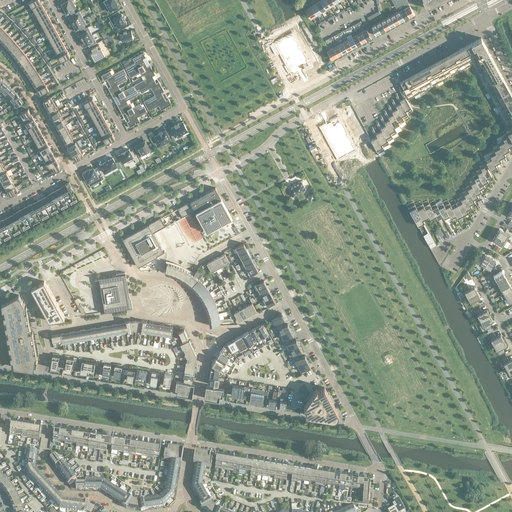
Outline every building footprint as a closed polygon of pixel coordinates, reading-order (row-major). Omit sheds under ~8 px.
[(65,10),(66,13),(67,13),(70,12),(71,14),(75,12),(71,5),(73,4),(71,0),(68,0),(62,4),(61,4),(62,4),(63,7),(63,8),(65,10)] [(105,0),(104,1),(105,1),(109,8),(108,9),(108,10),(109,12),(110,12),(111,12),(113,11),(114,10),(113,10),(118,7),(118,6),(116,3),(115,0),(114,0),(105,0)] [(169,0),(178,15),(204,0),(169,0)] [(321,0),(321,1),(326,9),(330,6),(326,0),(321,0)] [(422,0),(427,9),(442,0),(422,0)] [(316,4),(321,12),(326,9),(321,1),(316,4)] [(43,7),(40,2),(31,7),(31,8),(32,8),(34,12),(43,7)] [(311,6),(317,15),(321,12),(316,4),(311,6)] [(404,8),(409,17),(414,14),(409,6),(408,4),(404,6),(403,6),(404,8)] [(317,15),(311,6),(307,9),(312,18),(317,15)] [(400,11),(404,20),(409,17),(404,8),(403,6),(398,9),(399,11),(400,11)] [(45,11),(43,7),(34,12),(36,16),(45,11)] [(48,16),(45,11),(36,16),(39,21),(48,16)] [(73,25),(83,19),(79,11),(73,14),(75,17),(70,19),(73,25)] [(367,17),(369,20),(380,14),(379,11),(376,13),(367,17)] [(404,20),(400,11),(399,11),(395,14),(400,22),(404,20)] [(108,17),(110,20),(112,23),(115,21),(118,27),(119,27),(126,23),(127,23),(126,22),(125,19),(124,17),(123,17),(121,14),(122,14),(121,13),(121,14),(116,16),(115,13),(108,17)] [(400,22),(395,14),(390,16),(395,25),(400,22)] [(39,21),(41,25),(50,20),(48,16),(39,21)] [(395,25),(390,16),(385,19),(390,28),(395,25)] [(86,24),(83,19),(73,25),(76,30),(86,24)] [(390,28),(385,19),(381,21),(386,30),(390,28)] [(53,25),(50,20),(41,25),(44,30),(53,25)] [(386,30),(381,21),(376,24),(381,33),(386,30)] [(381,33),(376,24),(371,27),(376,35),(381,33)] [(55,29),(53,25),(44,30),(46,34),(55,29)] [(92,35),(88,27),(82,30),(84,33),(79,35),(82,41),(92,35)] [(58,34),(55,29),(46,34),(49,39),(58,34)] [(362,32),(366,41),(371,38),(367,29),(362,32)] [(120,34),(119,34),(121,41),(122,41),(127,40),(128,42),(131,40),(131,39),(133,38),(131,31),(126,32),(123,32),(123,33),(120,34)] [(366,41),(362,32),(357,34),(362,43),(366,41)] [(11,38),(8,34),(0,41),(3,45),(11,38)] [(60,38),(58,34),(49,39),(51,43),(60,38)] [(362,43),(357,34),(352,37),(357,46),(362,43)] [(92,35),(82,41),(84,46),(89,43),(91,46),(96,43),(92,35)] [(293,35),(278,43),(281,49),(280,49),(283,55),(284,55),(286,58),(285,59),(291,69),(292,69),(295,74),(310,66),(307,60),(308,60),(302,50),(301,50),(299,46),(300,46),(297,40),(296,41),(293,35)] [(357,46),(352,37),(347,40),(352,48),(357,46)] [(15,42),(11,38),(3,45),(7,49),(15,42)] [(63,43),(60,38),(51,43),(53,48),(63,43)] [(406,97),(405,97),(409,104),(409,103),(410,103),(408,99),(409,99),(472,64),(490,54),(481,38),(400,82),(404,89),(402,90),(406,97)] [(352,48),(347,40),(343,42),(347,51),(352,48)] [(18,46),(15,42),(7,49),(10,53),(18,46)] [(347,51),(343,42),(338,45),(343,54),(347,51)] [(65,47),(63,43),(53,48),(56,52),(65,47)] [(93,52),(90,54),(95,61),(105,56),(99,45),(91,49),(93,52)] [(343,54),(338,45),(333,47),(338,56),(343,54)] [(22,50),(18,46),(10,53),(13,57),(22,50)] [(58,56),(58,57),(67,52),(65,47),(56,52),(58,56)] [(338,56),(333,47),(328,50),(333,59),(338,56)] [(13,57),(17,61),(25,54),(22,50),(13,57)] [(68,52),(67,52),(58,57),(61,61),(70,56),(67,52),(68,52)] [(125,68),(128,73),(145,64),(143,59),(146,58),(143,53),(132,58),(135,63),(125,68)] [(28,58),(25,54),(17,61),(20,65),(28,58)] [(511,94),(490,54),(472,64),(507,127),(505,128),(507,132),(508,132),(511,139),(511,94)] [(68,57),(62,61),(64,65),(71,62),(68,57)] [(31,63),(28,58),(20,65),(23,69),(31,63)] [(55,69),(59,66),(58,65),(60,63),(58,61),(52,66),(55,69)] [(34,67),(31,63),(23,69),(26,73),(34,67)] [(142,76),(144,75),(153,70),(150,65),(147,67),(145,64),(128,73),(130,77),(140,72),(142,76)] [(37,72),(34,67),(26,73),(28,77),(37,72)] [(109,83),(126,74),(123,69),(112,75),(110,71),(101,75),(104,81),(106,79),(109,83)] [(146,79),(134,86),(136,90),(139,89),(154,80),(152,77),(155,75),(153,70),(144,75),(146,79)] [(40,76),(37,72),(28,77),(31,82),(40,76)] [(117,85),(127,79),(125,75),(126,74),(109,83),(111,87),(108,88),(111,93),(119,88),(117,85)] [(43,81),(40,76),(31,82),(34,86),(43,81)] [(141,93),(151,88),(153,92),(162,87),(159,82),(156,83),(154,80),(139,89),(141,93)] [(45,85),(43,81),(34,86),(36,90),(46,85),(45,85)] [(11,88),(7,85),(0,93),(4,96),(11,88)] [(49,90),(46,85),(36,90),(36,91),(37,91),(39,95),(49,90)] [(123,91),(121,92),(119,88),(111,93),(113,98),(116,96),(118,100),(135,90),(133,86),(123,91)] [(155,95),(143,102),(146,106),(163,97),(161,93),(164,92),(162,87),(153,92),(155,95)] [(8,100),(16,93),(11,88),(4,96),(8,100)] [(126,101),(138,94),(136,90),(135,90),(118,100),(120,103),(117,105),(120,110),(128,105),(126,101)] [(11,104),(20,97),(16,93),(8,100),(11,104)] [(43,101),(45,106),(55,101),(52,96),(43,101)] [(23,102),(20,97),(11,104),(15,108),(23,102)] [(161,110),(164,109),(171,104),(168,99),(166,101),(163,97),(146,106),(149,111),(158,106),(161,110)] [(405,97),(404,98),(400,100),(401,103),(407,114),(407,113),(412,111),(409,104),(405,97)] [(92,98),(83,103),(86,107),(95,102),(92,98)] [(45,107),(47,111),(57,105),(55,101),(45,106),(46,106),(45,107)] [(98,107),(95,102),(86,107),(86,108),(89,112),(98,107)] [(132,108),(130,104),(128,105),(120,110),(122,114),(125,113),(127,116),(144,107),(142,108),(140,103),(132,108)] [(397,108),(403,119),(409,116),(407,113),(407,114),(401,103),(400,104),(396,106),(397,108)] [(57,105),(47,111),(50,115),(59,110),(56,106),(58,106),(57,105)] [(100,111),(98,107),(89,112),(91,116),(100,111)] [(129,127),(137,123),(140,122),(137,117),(147,112),(144,107),(127,116),(129,121),(126,122),(129,127)] [(394,114),(399,125),(400,124),(405,122),(403,119),(397,108),(396,109),(392,111),(394,114)] [(28,109),(20,114),(18,115),(21,120),(31,114),(30,114),(28,109)] [(59,110),(50,115),(52,120),(61,115),(62,114),(60,110),(59,110)] [(103,116),(100,111),(91,116),(93,121),(103,116)] [(33,118),(31,114),(21,120),(23,124),(33,118)] [(390,120),(396,130),(401,127),(400,124),(399,125),(394,114),(392,115),(388,117),(390,120)] [(52,120),(55,124),(62,120),(62,121),(64,120),(61,115),(52,120)] [(105,120),(103,116),(93,121),(96,125),(105,120)] [(338,117),(323,126),(326,131),(325,132),(331,142),(332,142),(334,146),(333,146),(336,152),(337,151),(340,157),(355,148),(352,143),(353,142),(350,137),(349,137),(347,133),(348,133),(342,123),(341,123),(338,117)] [(36,123),(33,118),(23,124),(26,128),(36,123)] [(55,124),(57,129),(64,125),(62,121),(62,120),(55,124)] [(107,125),(105,120),(96,125),(98,130),(107,125)] [(386,125),(392,136),(392,135),(397,133),(396,130),(390,120),(388,120),(385,122),(386,125)] [(175,126),(171,128),(176,137),(177,136),(178,138),(183,135),(182,133),(187,130),(183,122),(179,124),(178,123),(177,123),(175,124),(175,125),(175,126)] [(38,127),(36,123),(26,128),(28,133),(38,127)] [(57,129),(60,133),(67,129),(67,130),(68,129),(66,124),(64,125),(57,129)] [(110,129),(107,125),(98,130),(101,134),(110,129)] [(382,131),(388,141),(393,138),(392,135),(392,136),(386,125),(385,126),(381,128),(382,131)] [(41,132),(38,127),(28,133),(31,137),(41,132)] [(60,133),(62,138),(69,134),(67,130),(67,129),(60,133)] [(112,134),(110,129),(101,134),(103,138),(103,139),(112,134)] [(155,136),(160,145),(170,139),(165,130),(162,132),(161,132),(158,133),(158,134),(155,136)] [(388,141),(382,131),(381,131),(376,134),(377,137),(383,147),(390,144),(388,141)] [(43,136),(41,132),(31,137),(33,142),(43,136)] [(502,135),(509,149),(510,149),(508,146),(511,144),(511,139),(508,132),(507,132),(502,135)] [(62,138),(64,142),(71,138),(72,139),(73,138),(71,133),(69,134),(62,138)] [(113,134),(112,134),(103,139),(106,144),(115,139),(112,134),(113,134)] [(497,141),(505,155),(504,152),(509,149),(502,135),(501,135),(503,138),(497,141)] [(46,141),(43,136),(33,142),(36,147),(37,146),(37,145),(46,141)] [(383,147),(377,137),(376,137),(371,140),(378,153),(385,150),(383,147)] [(64,142),(67,147),(74,143),(72,139),(71,138),(64,142)] [(145,141),(145,140),(144,141),(135,146),(134,146),(135,147),(140,156),(150,150),(151,153),(155,151),(150,143),(147,145),(145,141)] [(48,145),(46,141),(37,145),(37,146),(40,150),(48,145)] [(67,147),(69,151),(78,146),(78,147),(80,146),(77,141),(74,143),(67,147)] [(493,147),(501,161),(501,160),(500,158),(505,155),(497,141),(499,144),(493,147)] [(50,150),(48,145),(40,150),(42,154),(50,150)] [(69,151),(72,156),(80,151),(78,147),(78,146),(69,151)] [(489,153),(496,166),(497,166),(495,164),(501,161),(493,147),(494,150),(489,153)] [(118,155),(122,162),(133,157),(136,163),(139,161),(134,152),(131,154),(129,149),(118,155)] [(50,150),(42,154),(40,155),(43,160),(45,159),(44,159),(53,154),(50,150)] [(83,156),(80,151),(72,156),(72,155),(75,160),(83,156)] [(496,166),(489,153),(490,155),(484,158),(490,170),(496,166)] [(55,159),(53,154),(44,159),(45,159),(47,163),(55,159)] [(101,165),(100,165),(101,165),(105,173),(117,166),(118,168),(121,166),(118,161),(115,162),(113,158),(112,158),(108,161),(105,162),(101,165)] [(58,163),(55,159),(47,163),(49,168),(58,163)] [(58,163),(49,168),(52,173),(60,168),(57,164),(58,163)] [(479,166),(488,181),(487,179),(491,176),(484,163),(479,166)] [(476,171),(485,187),(485,186),(483,184),(488,181),(479,166),(480,168),(476,171)] [(86,171),(82,173),(84,178),(85,177),(90,186),(92,189),(102,184),(100,180),(103,179),(97,168),(94,170),(93,168),(90,170),(89,169),(86,171)] [(9,176),(7,171),(6,171),(0,174),(0,179),(1,181),(9,176)] [(473,176),(481,192),(480,189),(485,187),(476,171),(477,174),(473,176)] [(1,181),(4,186),(12,181),(12,182),(14,181),(11,175),(9,176),(1,181)] [(469,181),(478,197),(477,194),(481,192),(473,176),(472,176),(474,179),(469,181)] [(15,186),(12,182),(12,181),(4,186),(7,191),(15,187),(15,186)] [(301,181),(288,188),(292,197),(305,189),(301,181)] [(466,186),(475,202),(473,200),(478,197),(469,181),(471,184),(466,186)] [(71,185),(69,182),(64,185),(69,194),(74,191),(72,188),(71,185)] [(15,186),(15,187),(7,191),(10,196),(19,191),(17,185),(15,186)] [(69,194),(64,185),(64,186),(60,188),(64,196),(69,194)] [(475,202),(466,186),(466,187),(467,189),(463,192),(471,207),(472,207),(470,205),(475,202)] [(55,191),(59,199),(64,196),(60,188),(55,191)] [(220,196),(215,188),(190,201),(195,210),(220,196)] [(50,193),(55,202),(55,201),(59,199),(55,191),(50,193)] [(459,197),(468,213),(467,210),(471,207),(463,192),(464,194),(459,197)] [(55,202),(50,193),(50,194),(46,197),(50,205),(55,202)] [(232,218),(220,196),(195,210),(207,232),(232,218)] [(41,199),(45,207),(50,205),(46,197),(41,199)] [(463,216),(468,213),(459,197),(461,200),(456,202),(463,216)] [(36,202),(41,210),(45,207),(41,199),(36,202)] [(195,210),(190,201),(177,208),(182,217),(195,210)] [(31,204),(36,212),(41,210),(36,202),(32,204),(31,204)] [(449,203),(458,218),(463,216),(456,202),(451,205),(449,203)] [(437,219),(429,203),(424,206),(422,204),(431,219),(436,217),(437,219)] [(444,219),(436,203),(430,206),(429,203),(437,219),(443,216),(444,219)] [(451,219),(442,203),(437,206),(436,203),(444,219),(449,216),(451,219)] [(458,218),(449,203),(444,205),(442,203),(451,219),(456,216),(457,219),(458,218)] [(36,212),(31,204),(26,206),(31,214),(35,212),(36,213),(36,212)] [(423,220),(414,204),(408,208),(418,226),(424,223),(423,220)] [(431,219),(422,204),(416,207),(415,204),(414,204),(423,220),(429,217),(431,220),(431,219)] [(22,209),(26,217),(31,214),(26,206),(22,209)] [(17,212),(22,220),(21,219),(26,217),(22,209),(17,212)] [(22,220),(17,212),(13,215),(17,223),(22,220)] [(173,222),(168,213),(122,239),(125,246),(126,245),(138,266),(157,255),(164,251),(163,251),(153,233),(173,222)] [(8,217),(12,225),(17,223),(13,215),(8,217)] [(3,219),(8,228),(12,225),(8,217),(3,220),(3,219)] [(507,241),(510,236),(499,229),(496,234),(504,240),(507,241)] [(190,241),(187,242),(189,248),(203,242),(200,233),(193,236),(195,239),(190,241)] [(503,246),(507,241),(504,240),(496,234),(493,240),(503,246)] [(239,253),(238,253),(247,249),(243,243),(234,248),(237,254),(239,253)] [(238,253),(239,253),(241,258),(249,254),(247,249),(238,253)] [(220,256),(225,265),(229,262),(228,259),(226,256),(225,254),(220,256)] [(249,254),(241,258),(244,264),(252,259),(249,254)] [(485,266),(490,258),(485,255),(480,263),(485,266)] [(225,265),(220,256),(216,259),(220,267),(225,265)] [(490,270),(496,261),(490,258),(485,266),(490,270)] [(220,267),(216,259),(211,261),(216,270),(218,273),(222,271),(220,267)] [(252,259),(244,264),(247,269),(255,264),(252,259)] [(192,285),(198,279),(202,274),(197,270),(194,273),(190,270),(185,267),(179,265),(173,263),(168,261),(166,261),(164,268),(166,269),(165,271),(170,273),(175,275),(180,277),(184,279),(188,282),(192,285)] [(216,270),(211,261),(206,264),(211,272),(216,270)] [(258,270),(255,264),(247,269),(245,269),(250,278),(257,274),(255,271),(258,270)] [(491,277),(494,281),(505,276),(502,271),(493,276),(491,277)] [(131,307),(125,272),(116,274),(116,275),(94,279),(95,279),(101,312),(100,312),(100,313),(131,307)] [(505,276),(494,281),(496,286),(507,280),(505,276)] [(255,284),(253,286),(256,291),(259,290),(267,286),(264,280),(261,281),(260,278),(254,282),(255,284)] [(198,279),(192,285),(196,289),(202,283),(198,279)] [(507,280),(496,286),(498,285),(501,289),(510,285),(507,280)] [(44,281),(31,288),(49,321),(64,319),(44,281)] [(206,287),(202,283),(196,289),(199,293),(206,287)] [(467,284),(462,287),(464,292),(462,293),(465,298),(467,297),(477,292),(474,286),(469,289),(467,284)] [(510,285),(501,289),(503,294),(501,295),(511,289),(510,285)] [(267,286),(259,290),(261,295),(269,291),(267,286)] [(210,292),(206,287),(199,293),(202,297),(210,292)] [(511,289),(501,295),(504,300),(511,295),(511,289)] [(261,295),(260,295),(263,301),(272,296),(269,291),(261,295)] [(213,297),(210,292),(202,297),(204,301),(213,297)] [(477,292),(467,297),(473,307),(478,304),(475,300),(480,297),(477,292)] [(0,364),(2,365),(9,362),(11,361),(11,362),(13,361),(14,367),(33,370),(31,369),(32,364),(34,365),(35,357),(36,357),(36,352),(34,352),(33,347),(35,347),(34,342),(32,342),(31,337),(33,337),(32,332),(28,333),(28,328),(29,327),(29,322),(27,323),(26,318),(28,317),(27,312),(25,312),(24,308),(26,307),(25,307),(21,300),(19,301),(17,297),(19,296),(19,295),(1,305),(2,311),(1,311),(0,310),(0,364)] [(263,301),(261,301),(262,302),(265,307),(267,306),(268,308),(272,306),(271,304),(275,301),(272,296),(263,301)] [(215,302),(213,297),(204,301),(207,306),(215,302)] [(77,299),(74,300),(82,314),(85,312),(80,304),(77,299)] [(217,308),(215,302),(207,306),(208,311),(217,308)] [(257,312),(252,303),(247,306),(252,314),(257,312)] [(252,314),(247,306),(243,308),(247,317),(252,314)] [(482,312),(479,307),(474,310),(480,320),(490,315),(487,309),(482,312)] [(247,317),(243,308),(238,311),(243,319),(247,317)] [(243,319),(238,311),(234,313),(238,322),(243,319)] [(276,314),(271,317),(276,327),(282,323),(281,321),(285,319),(282,313),(277,316),(276,314)] [(491,328),(488,323),(493,320),(490,315),(480,320),(485,330),(491,328)] [(276,327),(275,327),(279,335),(281,334),(290,329),(287,324),(284,326),(282,323),(276,327)] [(255,327),(261,338),(268,334),(262,324),(255,327)] [(261,338),(255,327),(251,330),(252,331),(249,332),(249,331),(248,331),(254,342),(261,338)] [(184,329),(179,332),(183,341),(188,338),(184,329)] [(290,329),(281,334),(285,342),(291,339),(290,337),(293,335),(290,329)] [(247,346),(254,342),(248,331),(241,335),(247,346)] [(496,337),(493,332),(488,335),(493,345),(503,340),(500,334),(496,337)] [(241,335),(234,339),(240,350),(247,346),(241,335)] [(232,351),(239,348),(234,339),(225,344),(224,346),(232,351)] [(280,339),(275,342),(278,347),(283,344),(280,339)] [(285,342),(283,343),(288,351),(289,350),(299,345),(296,339),(292,341),(291,339),(285,342)] [(191,345),(189,340),(180,344),(183,349),(191,345)] [(504,352),(502,348),(506,345),(503,340),(493,345),(499,355),(504,352)] [(193,350),(191,345),(183,349),(185,353),(193,350)] [(288,351),(287,352),(290,357),(292,356),(294,358),(300,355),(298,352),(302,350),(299,345),(289,350),(288,351)] [(232,351),(224,346),(220,352),(228,357),(232,351)] [(196,356),(193,350),(185,353),(184,354),(187,358),(196,356)] [(228,357),(220,352),(216,358),(226,365),(229,362),(226,360),(228,358),(228,357)] [(52,355),(50,368),(57,369),(59,357),(52,355)] [(300,355),(294,358),(298,366),(308,361),(305,355),(301,357),(300,355)] [(501,358),(506,369),(511,365),(511,358),(508,360),(506,356),(501,358)] [(66,358),(65,368),(72,369),(72,368),(75,368),(76,362),(73,361),(73,359),(66,358)] [(226,365),(216,358),(212,364),(219,369),(223,371),(227,365),(226,365)] [(89,361),(82,360),(80,372),(87,373),(89,361)] [(93,374),(95,362),(89,361),(87,373),(93,374)] [(308,361),(298,366),(302,374),(308,371),(307,368),(311,366),(308,361)] [(100,367),(99,374),(102,374),(102,375),(109,376),(109,374),(110,374),(111,369),(110,369),(111,365),(104,364),(103,368),(100,367)] [(219,369),(212,364),(210,372),(210,376),(218,377),(219,370),(219,369)] [(115,366),(113,376),(120,378),(122,367),(115,366)] [(135,370),(128,369),(126,380),(133,381),(135,370)] [(147,371),(139,370),(138,380),(145,381),(147,371)] [(151,371),(150,383),(156,384),(158,373),(151,371)] [(160,382),(160,387),(163,387),(162,389),(169,390),(171,375),(164,374),(163,383),(160,382)] [(210,376),(208,384),(218,386),(219,378),(218,377),(210,376)] [(183,382),(176,381),(175,389),(183,390),(183,387),(186,387),(187,383),(183,382)] [(192,384),(187,383),(186,387),(185,395),(192,396),(194,384),(192,383),(192,384)] [(213,387),(206,386),(204,398),(211,399),(212,391),(213,392),(213,387)] [(183,390),(175,389),(173,389),(172,393),(185,395),(186,387),(183,387),(183,390)] [(224,389),(213,387),(213,392),(215,392),(215,395),(222,397),(224,389)] [(335,416),(335,414),(336,414),(337,414),(338,413),(338,412),(338,411),(324,387),(318,391),(317,388),(304,407),(306,407),(305,414),(332,419),(333,419),(334,418),(335,418),(335,417),(335,416)] [(258,390),(252,388),(250,401),(256,402),(258,390)] [(264,391),(258,390),(256,402),(262,403),(264,391)] [(212,391),(211,399),(224,401),(224,397),(222,397),(215,395),(215,392),(213,392),(212,391)] [(273,391),(272,399),(269,399),(268,406),(275,407),(278,392),(273,391)] [(163,452),(165,452),(173,453),(172,456),(175,457),(176,449),(164,447),(163,452)] [(183,450),(176,449),(175,457),(174,461),(179,462),(181,463),(183,450)] [(173,453),(165,452),(164,460),(170,461),(174,461),(175,457),(172,456),(173,453)] [(203,454),(195,452),(193,465),(196,465),(201,466),(202,461),(201,461),(203,454)] [(215,455),(203,454),(201,461),(202,461),(205,462),(206,458),(212,459),(214,460),(215,455)] [(60,463),(55,455),(50,459),(55,466),(63,461),(60,463)] [(212,459),(206,458),(205,462),(202,461),(201,466),(205,466),(211,467),(212,459)] [(66,465),(63,461),(55,466),(57,469),(58,468),(59,470),(66,465)] [(70,469),(66,465),(59,470),(61,472),(60,473),(62,475),(70,470),(70,469)] [(36,470),(35,467),(24,468),(28,475),(36,470)] [(74,473),(70,469),(70,470),(62,475),(63,478),(64,477),(66,479),(74,473)] [(40,474),(36,470),(28,475),(27,475),(32,480),(40,474)] [(77,478),(74,473),(66,479),(67,481),(66,482),(68,484),(77,478)] [(42,476),(40,474),(32,480),(31,481),(35,485),(36,484),(42,478),(41,476),(42,476)] [(44,480),(42,478),(36,484),(40,488),(47,481),(45,479),(44,480)] [(11,484),(7,479),(6,480),(7,480),(0,486),(3,490),(11,484)] [(86,480),(85,484),(76,483),(76,489),(85,490),(86,480)] [(110,484),(104,480),(101,490),(105,493),(110,484)] [(49,484),(47,481),(40,488),(43,492),(50,486),(48,484),(49,484)] [(115,486),(110,483),(110,484),(105,493),(107,494),(108,493),(110,495),(114,487),(115,487),(115,486)] [(14,489),(11,484),(3,490),(6,494),(14,489)] [(51,488),(50,486),(43,492),(42,493),(46,497),(54,489),(52,487),(51,488)] [(204,489),(202,486),(191,488),(195,494),(204,489)] [(119,490),(115,487),(114,487),(110,495),(112,496),(111,497),(114,498),(119,490)] [(175,489),(165,487),(165,491),(174,496),(175,489)] [(17,494),(14,489),(6,494),(9,499),(17,494)] [(56,492),(54,489),(46,497),(50,501),(51,500),(57,494),(56,492)] [(124,492),(119,489),(119,490),(114,498),(116,500),(117,499),(119,501),(124,493),(124,492)] [(206,494),(204,489),(195,494),(197,497),(197,496),(199,498),(206,494)] [(174,496),(165,491),(162,494),(169,501),(174,496)] [(128,496),(124,493),(119,501),(121,502),(120,503),(123,504),(122,505),(128,496)] [(20,499),(17,494),(9,499),(11,503),(20,499)] [(59,496),(57,494),(51,500),(54,504),(62,497),(59,495),(59,496)] [(169,501),(162,494),(159,497),(164,506),(169,501)] [(209,499),(206,494),(199,498),(200,500),(199,501),(200,503),(199,504),(209,499)] [(132,499),(128,496),(122,505),(126,508),(132,499)] [(64,500),(62,497),(54,504),(59,509),(64,500)] [(164,506),(159,497),(155,498),(156,507),(164,506)] [(392,505),(394,507),(396,511),(402,511),(405,511),(398,498),(396,499),(396,498),(395,499),(395,500),(393,501),(394,503),(392,505)] [(22,505),(20,499),(11,503),(13,508),(22,505)] [(136,500),(132,499),(126,508),(127,508),(134,509),(136,500)] [(211,503),(209,499),(199,504),(202,509),(211,503)] [(68,501),(64,500),(59,509),(66,510),(67,510),(68,501)] [(89,503),(87,511),(92,511),(96,506),(89,503)] [(208,511),(215,506),(211,503),(202,509),(203,508),(206,511),(208,511)]
